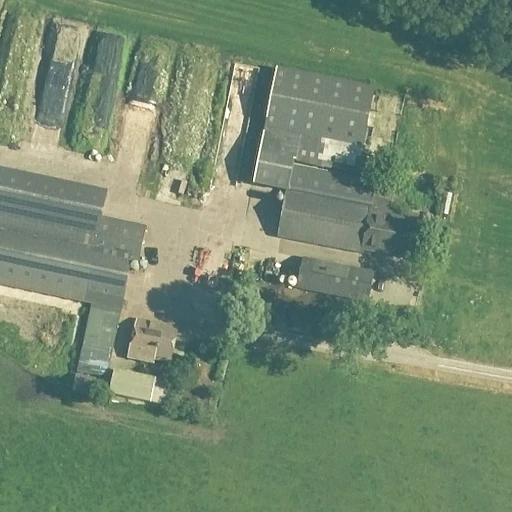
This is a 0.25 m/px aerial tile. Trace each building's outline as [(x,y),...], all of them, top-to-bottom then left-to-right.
[(274,72),(251,186),(285,193),(276,241),(361,257),(361,253),(407,262),(414,227),(386,221),(391,199),(372,196),(374,186),(321,176),(322,172),(369,183),(371,171),(345,165),(346,163),(325,158),(328,145),(361,151),(372,92),(274,72)] [(0,177),(0,288),(89,307),(118,313),(128,267),(135,268),(143,230),(99,221),(104,199),(0,177)] [(364,307),(370,277),(300,262),(294,292),(364,307)] [(75,375),(74,376),(103,382),(104,381),(118,313),(89,307),(75,375)] [(168,367),(175,333),(134,324),(126,359),(168,367)] [(112,376),(108,397),(147,406),(151,385),(112,376)] [(90,398),(93,384),(75,380),(72,395),(90,398)]
